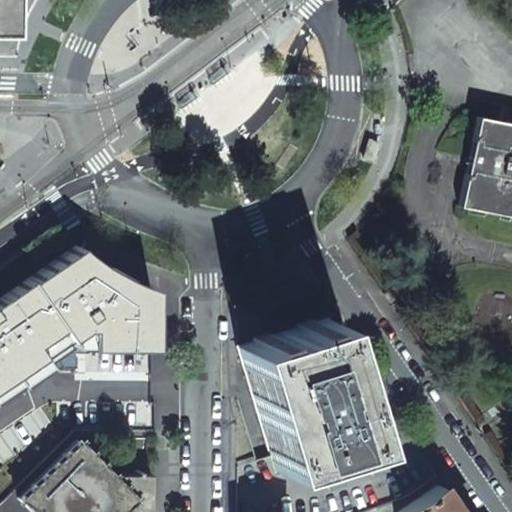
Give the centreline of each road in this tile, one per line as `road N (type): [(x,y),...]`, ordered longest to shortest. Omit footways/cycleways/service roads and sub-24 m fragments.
road 1 (residential): [(498,511),(288,206)]
road 2 (residential): [(206,227),(203,511)]
road 3 (secondary): [(288,206),(325,166),(344,119),(345,68),(333,28)]
road 4 (secondary): [(0,259),(79,203),(127,200)]
road 5 (secondary): [(68,99),(79,142),(127,200)]
